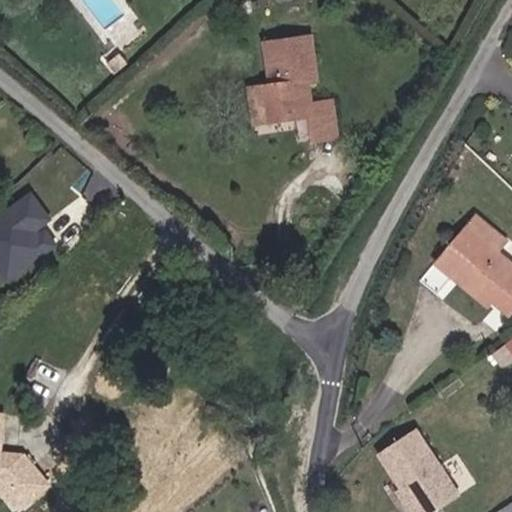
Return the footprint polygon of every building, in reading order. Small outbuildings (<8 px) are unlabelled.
[(311,77),(323,76),(317,39),(269,45),(273,84),(267,85),(271,119),(310,115),(313,138),(341,137),(336,98),(326,98),(314,99),(311,77)] [(314,99),(326,98),(323,76),(311,77),(314,99)] [(0,213),(0,284),(3,289),(65,242),(50,224),(58,218),(35,187),(0,213)] [(511,317),(511,256),(475,224),(444,258),(511,317)] [(436,265),(429,278),(446,287),(453,274),(436,265)] [(0,411),(0,410),(0,409),(0,478),(3,478),(19,479),(36,497),(55,480),(31,451),(6,450),(0,449),(0,411)] [(9,411),(0,410),(0,411),(0,449),(6,450),(9,411)] [(436,511),(460,496),(417,433),(381,458),(414,507),(411,510),(412,511),(436,511)] [(28,505),(36,497),(19,479),(3,478),(28,505)]
